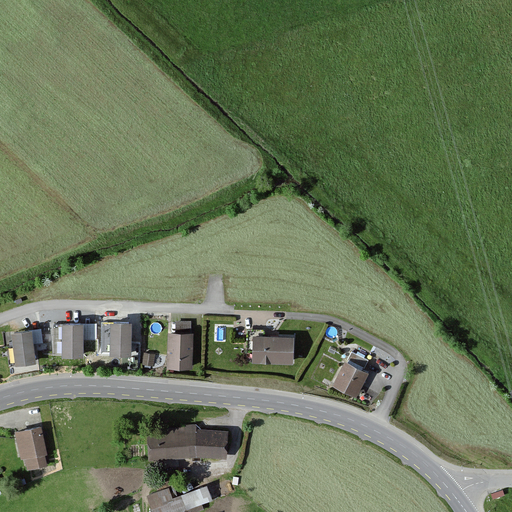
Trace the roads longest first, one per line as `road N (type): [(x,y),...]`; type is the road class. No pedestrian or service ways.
road 1 (secondary): [(0,400),(111,388),(257,401),(373,431)]
road 2 (residential): [(373,431),(401,368),(393,353),(331,322),(235,312)]
road 3 (residential): [(0,320),(52,305),(235,312)]
